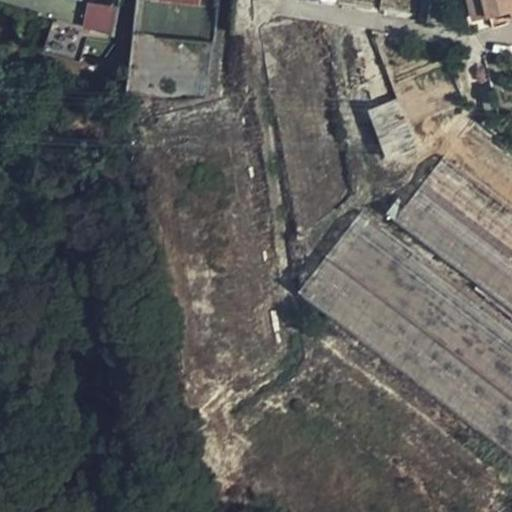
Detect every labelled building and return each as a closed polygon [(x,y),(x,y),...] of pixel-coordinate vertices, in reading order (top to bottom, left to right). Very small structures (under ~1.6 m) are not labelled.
[(93,0),(89,23),(116,28),(121,5),(96,0),(93,0)] [(285,0),(420,24),(421,21),(424,0),(285,0)] [(511,0),(485,0),(490,15),(511,8),(511,0)] [(77,56),(83,35),(52,26),(43,59),(74,68),(77,56)] [(391,159),(417,148),(395,101),(369,111),(391,159)] [(511,128),(498,147),(474,121),(445,155),(511,207),(511,128)] [(511,313),(511,207),(445,155),(444,157),(392,220),(511,313)] [(511,333),(360,216),(299,294),(511,458),(511,333)]
